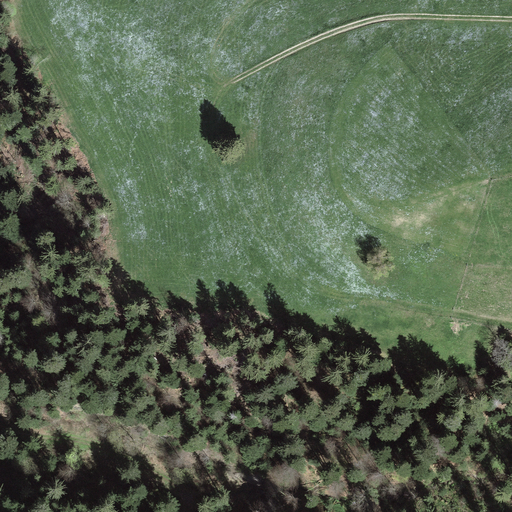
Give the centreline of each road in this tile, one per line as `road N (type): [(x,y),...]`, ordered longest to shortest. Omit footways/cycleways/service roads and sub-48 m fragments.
road 1 (track): [(511,20),(379,18),(333,30),(222,87)]
road 2 (track): [(188,511),(178,484),(115,450),(0,420)]
